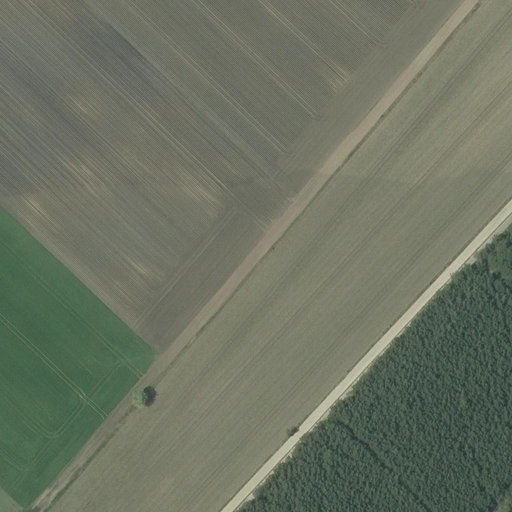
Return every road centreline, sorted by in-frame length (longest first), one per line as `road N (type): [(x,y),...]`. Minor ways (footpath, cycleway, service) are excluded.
road 1 (track): [(472,0),(33,511)]
road 2 (track): [(511,208),(229,511)]
